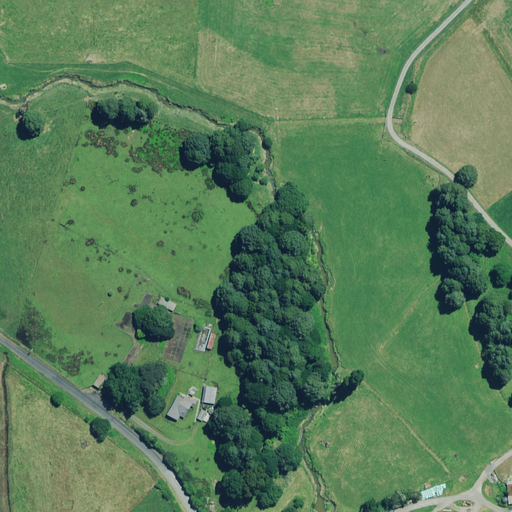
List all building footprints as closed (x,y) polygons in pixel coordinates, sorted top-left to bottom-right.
[(176,305),(161,298),(158,304),(173,312),(176,305)] [(216,335),(211,334),(207,349),(212,350),(216,335)] [(106,379),(101,374),(93,385),(99,389),(106,379)] [(217,389),(204,387),(202,403),(215,405),(217,389)] [(197,392),(192,389),(189,395),(194,398),(197,392)] [(194,402),(179,394),(167,415),(178,421),(180,417),(184,419),(194,402)] [(211,416),(201,411),(197,419),(207,424),(211,416)]
